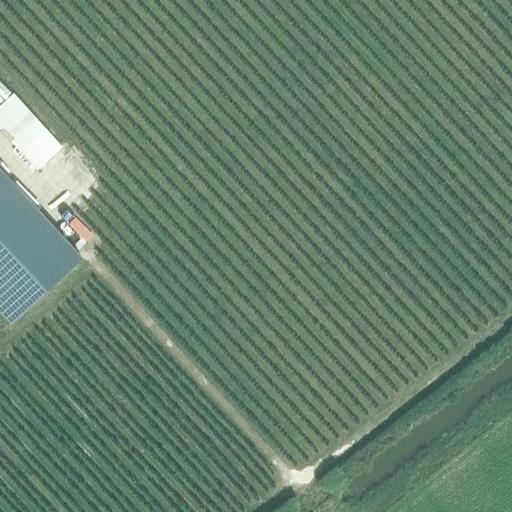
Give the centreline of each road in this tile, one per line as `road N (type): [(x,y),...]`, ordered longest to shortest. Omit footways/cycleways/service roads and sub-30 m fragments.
road 1 (track): [(0,153),(321,511)]
road 2 (track): [(386,511),(511,413)]
